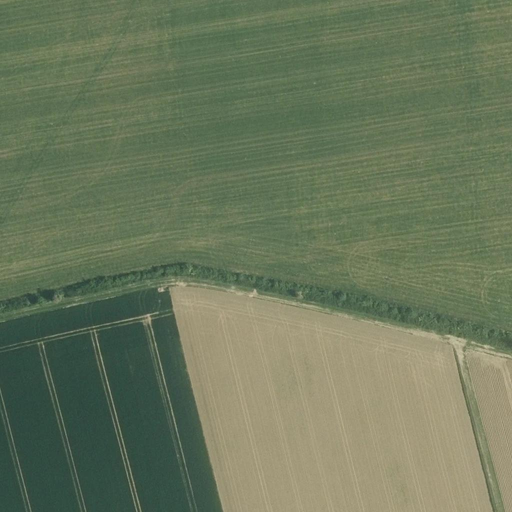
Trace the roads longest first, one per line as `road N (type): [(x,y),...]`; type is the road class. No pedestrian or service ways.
road 1 (track): [(454,336),(172,279),(0,318)]
road 2 (track): [(511,350),(454,336),(498,511)]
